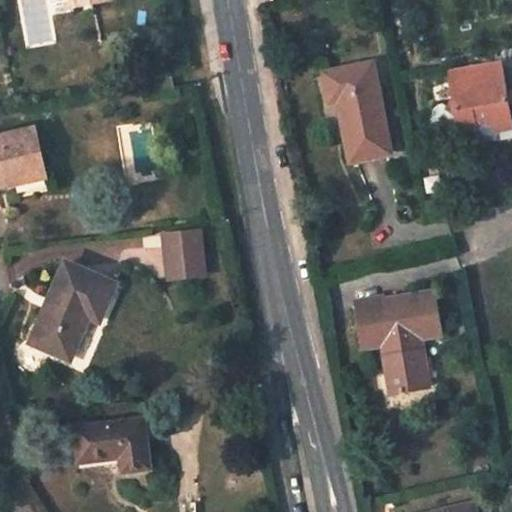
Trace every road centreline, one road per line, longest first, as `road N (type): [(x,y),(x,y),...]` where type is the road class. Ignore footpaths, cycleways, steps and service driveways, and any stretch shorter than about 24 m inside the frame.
road 1 (secondary): [(280,291),(228,0)]
road 2 (secondary): [(344,511),(280,291)]
road 3 (secondary): [(280,291),(322,511)]
road 4 (secondary): [(280,291),(298,511)]
